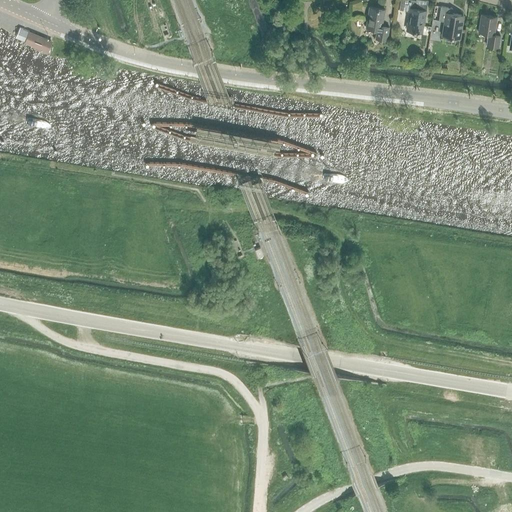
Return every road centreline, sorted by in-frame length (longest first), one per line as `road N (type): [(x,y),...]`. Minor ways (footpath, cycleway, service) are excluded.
road 1 (tertiary): [(511,112),(235,78),(116,51),(49,23)]
road 2 (track): [(511,392),(249,349)]
road 3 (unclassified): [(249,349),(0,304)]
road 4 (unclassified): [(511,478),(426,467),(304,511)]
